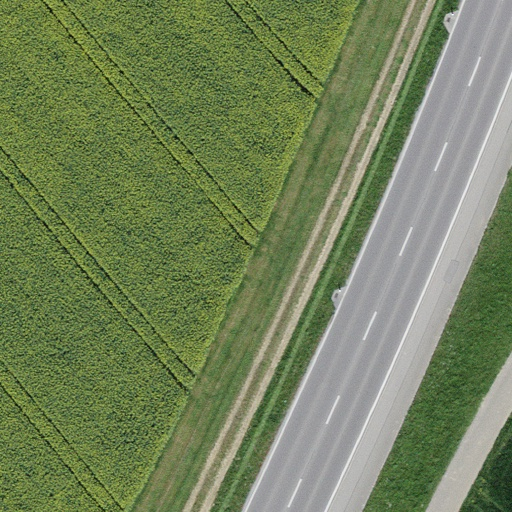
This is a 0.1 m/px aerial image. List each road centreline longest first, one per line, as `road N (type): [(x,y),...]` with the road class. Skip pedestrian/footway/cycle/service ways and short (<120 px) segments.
road 1 (primary): [(279,511),(415,219),(503,0)]
road 2 (track): [(186,511),(347,168),(402,0)]
